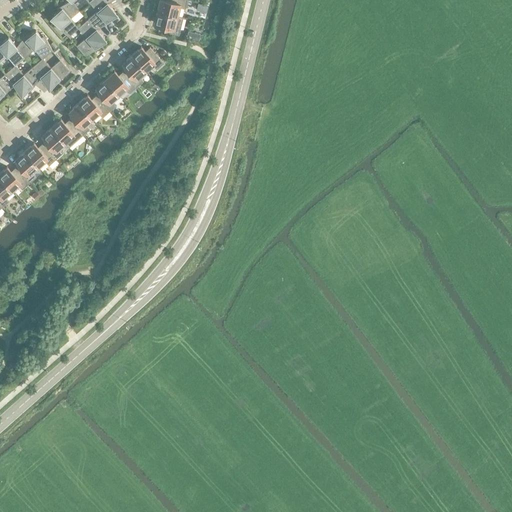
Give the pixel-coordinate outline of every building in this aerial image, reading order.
[(68,35),(69,36),(78,27),(78,26),(71,17),(80,10),(71,0),(69,0),(60,5),(61,8),(52,16),(60,25),(58,27),(68,35)] [(71,0),(80,10),(89,2),(90,1),(89,0),(71,0)] [(105,0),(89,0),(90,1),(89,2),(97,11),(87,19),(96,29),(97,28),(108,22),(107,20),(116,12),(108,2),(105,0)] [(159,0),(157,10),(183,16),(177,15),(180,7),(185,8),(187,0),(159,0)] [(71,17),(78,26),(87,19),(97,11),(89,2),(80,10),(71,17)] [(183,16),(157,10),(154,22),(160,23),(158,29),(179,34),(183,16)] [(86,36),(76,44),(85,55),(97,48),(96,46),(105,38),(97,28),(96,29),(87,19),(78,26),(78,27),(86,36)] [(69,36),(76,44),(86,36),(78,27),(69,36)] [(24,36),(16,46),(25,56),(34,48),(42,57),(42,58),(43,58),(53,49),(52,49),(46,37),(44,39),(36,30),(26,37),(24,36)] [(0,61),(7,55),(15,64),(15,65),(16,64),(25,56),(16,46),(8,36),(0,43),(0,61)] [(141,46),(132,54),(146,69),(152,64),(156,68),(164,62),(150,46),(145,50),(141,46)] [(34,48),(25,56),(16,64),(23,73),(33,65),(42,57),(34,48)] [(60,58),(53,49),(43,58),(51,66),(60,58)] [(127,67),(123,71),(136,86),(144,80),(139,75),(146,69),(132,54),(123,62),(127,67)] [(0,76),(5,72),(15,64),(7,55),(0,61),(0,76)] [(69,68),(60,58),(51,66),(43,58),(42,58),(42,57),(33,65),(41,76),(49,85),(58,78),(61,79),(69,68)] [(15,64),(5,72),(14,82),(14,83),(22,92),(31,84),(33,86),(41,76),(33,65),(23,73),(16,64),(15,65),(15,64)] [(114,70),(105,78),(119,94),(125,88),(129,92),(136,86),(123,71),(118,74),(114,70)] [(0,94),(4,91),(6,93),(14,83),(14,82),(5,72),(0,76),(0,94)] [(100,91),(96,95),(110,110),(117,104),(113,99),(119,94),(105,78),(96,86),(100,91)] [(87,94),(78,102),(92,118),(99,112),(103,116),(110,110),(96,95),(91,98),(87,94)] [(73,115),(69,118),(83,134),(90,128),(86,123),(92,118),(78,102),(69,110),(73,115)] [(61,118),(51,126),(69,146),(83,134),(69,118),(65,122),(61,118)] [(46,139),(42,142),(56,158),(63,152),(59,147),(65,142),(69,146),(51,126),(42,134),(46,139)] [(34,142),(25,150),(39,166),(45,160),(49,164),(56,158),(42,142),(38,146),(34,142)] [(19,163),(15,167),(29,182),(36,176),(32,171),(39,166),(25,150),(15,158),(19,163)] [(7,166),(0,171),(0,176),(12,190),(18,184),(22,188),(29,182),(15,167),(11,170),(7,166)] [(0,203),(2,206),(9,200),(5,195),(12,190),(0,176),(0,203)]
